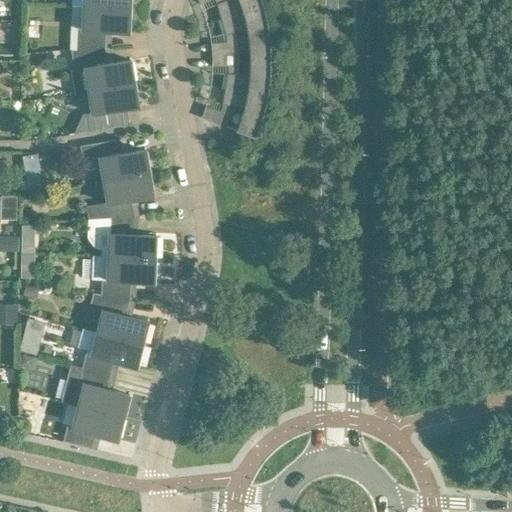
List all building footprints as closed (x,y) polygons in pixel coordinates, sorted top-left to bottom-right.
[(71,0),(72,6),(84,7),(130,9),(130,0),(71,0)] [(198,0),(201,4),(209,0),(214,0),(217,4),(216,4),(221,19),(265,7),(262,0),(232,0),(228,2),(226,0),(198,0)] [(77,29),(76,49),(106,48),(107,32),(128,32),(129,32),(130,9),(84,7),(83,29),(77,29)] [(265,7),(221,19),(225,35),(226,41),(212,43),(213,55),(239,53),(238,48),(238,43),(237,38),(236,33),(248,31),(248,37),(249,42),(250,47),(250,53),(272,51),(269,26),(265,7)] [(76,49),(71,50),(75,71),(85,69),(89,91),(135,83),(131,60),(108,64),(106,51),(106,48),(76,49)] [(227,73),(225,89),(269,96),(272,77),(272,51),(250,53),(251,58),(251,64),(251,70),(251,76),(239,76),(239,70),(239,64),(239,59),(239,53),(213,55),(213,66),(227,67),(227,73)] [(83,114),(75,133),(75,134),(90,131),(124,126),(122,109),(127,108),(137,106),(139,106),(135,83),(89,91),(93,113),(83,114)] [(265,115),(269,96),(225,89),(222,104),(220,111),(206,106),(203,117),(201,116),(200,117),(207,120),(226,128),(233,109),(245,112),(244,118),(242,124),(240,128),(239,132),(238,133),(234,147),(233,148),(262,158),(267,144),(262,142),(257,140),(265,115)] [(146,150),(145,150),(123,154),(121,139),(80,146),(83,162),(100,159),(104,181),(150,173),(146,150)] [(108,202),(86,206),(88,220),(134,217),(131,200),(137,199),(152,196),(154,196),(150,173),(104,181),(108,202)] [(27,180),(28,189),(44,187),(42,176),(26,178),(27,180)] [(5,194),(4,218),(19,219),(20,195),(5,194)] [(88,220),(88,236),(90,241),(94,247),(100,250),(101,250),(101,256),(155,259),(156,235),(155,235),(139,235),(133,234),(134,217),(88,220)] [(101,294),(130,298),(131,289),(131,281),(153,282),(154,282),(155,259),(101,256),(92,256),(92,278),(102,279),(101,289),(101,294)] [(23,295),(34,298),(37,288),(26,285),(23,295)] [(103,311),(98,332),(142,344),(148,321),(147,321),(126,316),(130,298),(101,294),(93,293),(89,307),(103,311)] [(19,314),(0,313),(0,324),(19,325),(19,314)] [(33,316),(22,316),(22,327),(28,327),(33,323),(33,316)] [(135,366),(137,367),(142,344),(98,332),(84,329),(78,350),(86,352),(82,368),(111,375),(114,361),(135,366)] [(27,367),(32,364),(34,357),(23,354),(20,365),(27,367)] [(70,365),(61,401),(79,406),(124,417),(129,395),(128,394),(107,389),(111,375),(82,368),(70,365)] [(116,439),(118,440),(124,417),(79,406),(73,427),(67,426),(63,441),(92,449),(95,434),(116,439)] [(20,424),(20,432),(31,434),(32,427),(29,421),(25,420),(20,424)]
